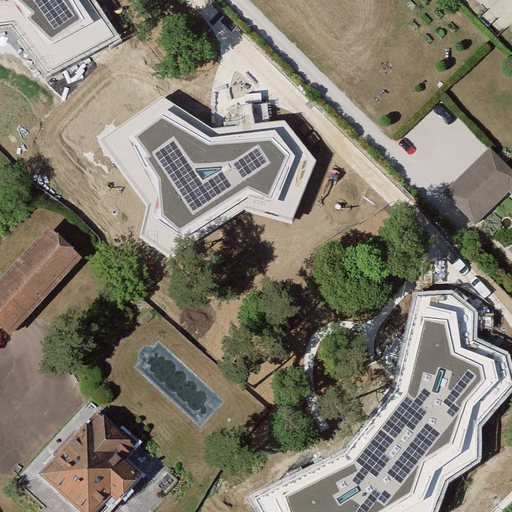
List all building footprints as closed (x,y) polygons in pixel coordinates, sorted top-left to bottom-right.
[(47,78),(122,40),(95,0),(0,0),(0,31),(11,31),(47,78)] [(139,238),(170,260),(245,210),(292,223),(317,160),(285,120),(270,122),(268,103),(238,105),(239,125),(212,128),(162,96),(99,141),(146,207),(139,238)] [(511,169),(493,151),(446,196),(479,228),(511,197),(511,252),(511,254),(511,169)] [(87,262),(52,231),(0,286),(0,329),(14,342),(87,262)] [(343,449),(246,497),(255,511),(439,511),(450,483),(480,463),(482,459),(482,427),(511,393),(511,359),(510,351),(479,337),(479,312),(452,290),(413,291),(393,386),(343,449)] [(102,421),(51,480),(88,511),(102,511),(116,497),(125,505),(146,480),(129,466),(140,453),(102,421)]
